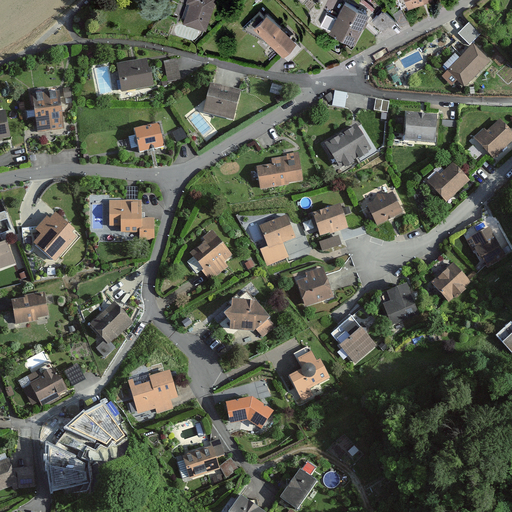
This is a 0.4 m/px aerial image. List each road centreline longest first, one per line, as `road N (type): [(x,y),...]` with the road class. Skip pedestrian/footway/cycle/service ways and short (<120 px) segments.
road 1 (residential): [(471,0),(170,175)]
road 2 (residential): [(170,175),(150,303),(193,352),(200,392)]
road 3 (residential): [(511,166),(440,234),(363,273)]
road 4 (residential): [(170,175),(71,170),(0,180)]
road 5 (track): [(372,511),(355,476),(314,450),(250,471)]
